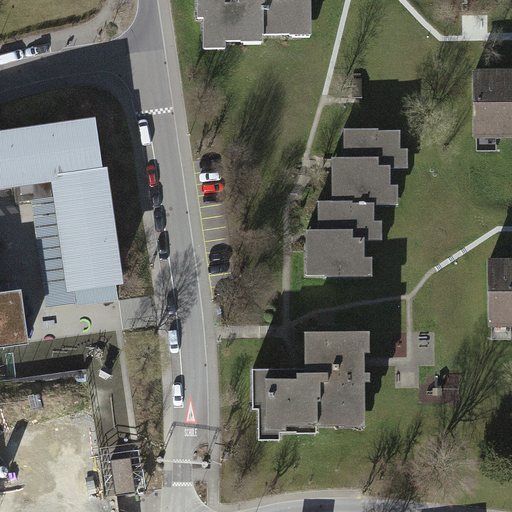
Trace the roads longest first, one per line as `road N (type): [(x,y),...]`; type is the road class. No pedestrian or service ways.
road 1 (residential): [(182,511),(194,414),(190,333),(153,53)]
road 2 (residential): [(0,79),(153,53)]
road 3 (residential): [(270,511),(332,505),(397,511)]
